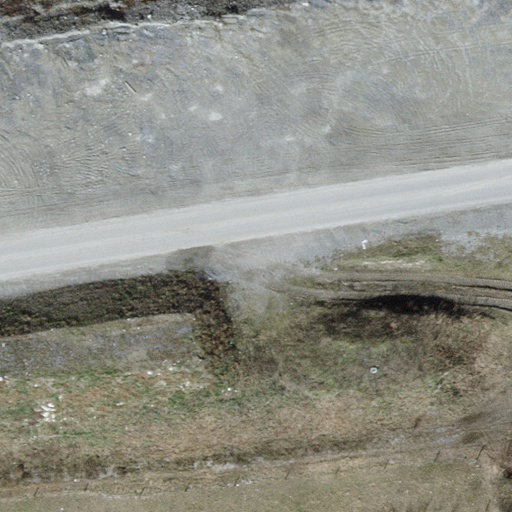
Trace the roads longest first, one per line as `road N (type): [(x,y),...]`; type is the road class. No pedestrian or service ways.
road 1 (motorway): [(511,16),(0,97)]
road 2 (motorway): [(0,236),(511,159)]
